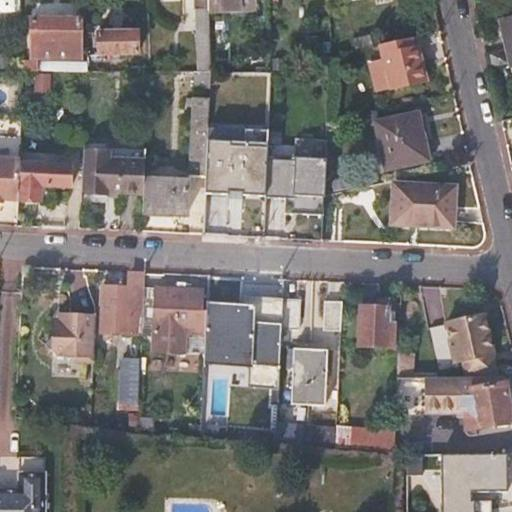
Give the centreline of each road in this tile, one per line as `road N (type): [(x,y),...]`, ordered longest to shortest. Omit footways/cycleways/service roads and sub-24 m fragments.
road 1 (residential): [(0,243),(511,266)]
road 2 (residential): [(450,0),(511,251)]
